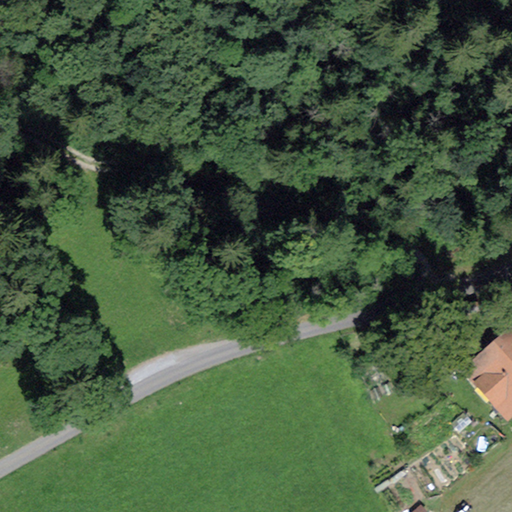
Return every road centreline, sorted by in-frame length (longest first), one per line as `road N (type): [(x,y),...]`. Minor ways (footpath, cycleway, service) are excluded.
road 1 (residential): [(511,270),(183,370),(0,471)]
road 2 (track): [(511,254),(0,78)]
